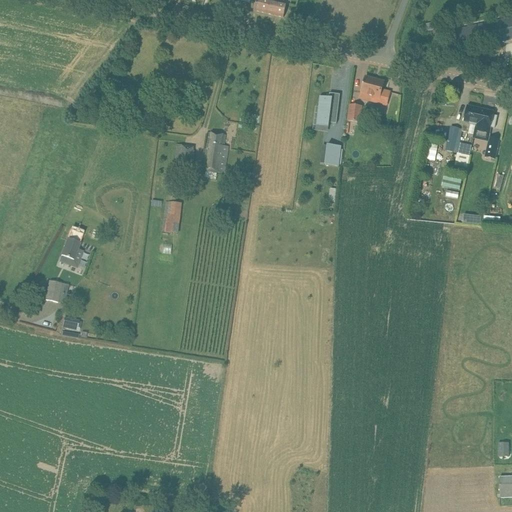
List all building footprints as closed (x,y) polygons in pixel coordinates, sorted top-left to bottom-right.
[(284,18),(287,4),(270,0),(256,0),(254,11),(284,18)] [(511,39),(511,13),(503,16),(504,20),(457,31),(462,50),(511,39)] [(361,94),(361,96),(361,97),(361,99),(362,100),(373,102),(374,97),(379,99),(382,90),(384,82),(365,77),(363,87),(361,94)] [(341,92),(330,90),(330,95),(320,93),(316,122),(329,124),(330,120),(337,121),(341,92)] [(361,122),(363,106),(349,105),(347,121),(361,122)] [(473,139),(480,109),(467,106),(462,130),(451,127),(448,141),(446,151),(457,153),(453,170),(466,173),(472,145),(460,143),(462,131),(468,133),(470,125),(475,126),(473,139)] [(494,112),(480,109),(473,139),(485,142),(487,134),(489,134),(491,127),(495,129),(497,116),(494,115),(494,112)] [(202,163),(200,170),(206,171),(204,179),(216,181),(217,173),(225,174),(229,147),(224,146),(226,135),(209,133),(205,157),(207,157),(206,163),(202,163)] [(495,159),(500,140),(490,138),(485,157),(495,159)] [(342,144),(328,142),(325,162),(339,164),(342,144)] [(436,161),(438,144),(428,143),(426,159),(436,161)] [(195,146),(177,144),(171,188),(180,189),(182,172),(191,174),(195,146)] [(439,186),(458,190),(460,180),(442,176),(439,186)] [(499,176),(495,189),(500,190),(504,177),(499,176)] [(178,235),(182,204),(168,202),(164,233),(178,235)] [(476,225),(477,216),(461,214),(460,222),(476,225)] [(80,243),(68,239),(61,256),(62,256),(60,261),(77,267),(83,251),(78,249),(80,243)] [(50,281),(46,300),(58,303),(62,284),(50,281)] [(500,498),(511,497),(511,477),(499,478),(500,498)]
